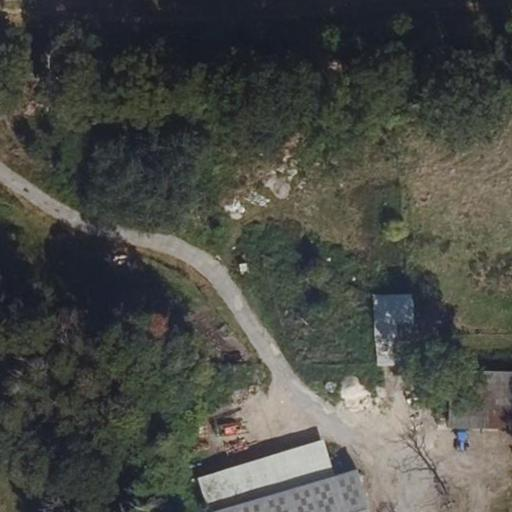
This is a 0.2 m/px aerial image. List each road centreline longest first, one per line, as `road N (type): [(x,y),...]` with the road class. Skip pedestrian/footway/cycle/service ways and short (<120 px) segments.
road 1 (track): [(0,49),(221,64),(511,50)]
road 2 (track): [(0,172),(91,223),(172,246),(211,268),(323,434)]
